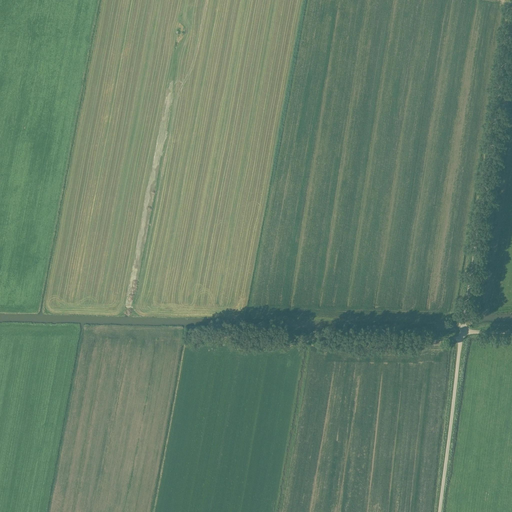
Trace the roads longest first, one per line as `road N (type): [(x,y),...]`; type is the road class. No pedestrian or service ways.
road 1 (unclassified): [(462,330),(511,8)]
road 2 (unclassified): [(439,511),(462,330)]
